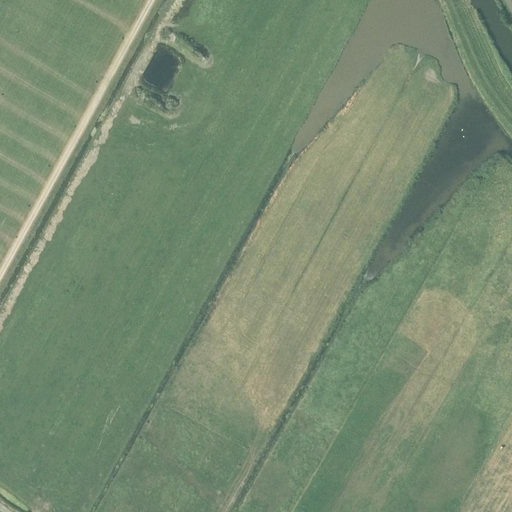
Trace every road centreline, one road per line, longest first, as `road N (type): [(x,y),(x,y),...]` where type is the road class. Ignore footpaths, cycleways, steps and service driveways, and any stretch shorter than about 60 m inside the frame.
road 1 (track): [(152,0),(0,276)]
road 2 (unknown): [(511,120),(487,88),(448,0)]
